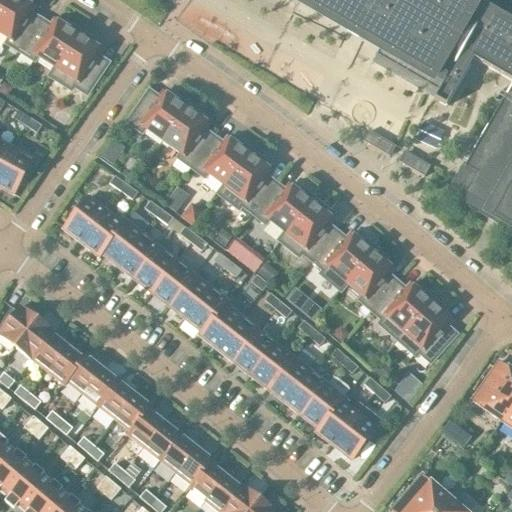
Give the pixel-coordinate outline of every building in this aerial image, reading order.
[(20,54),(40,21),(27,14),(30,7),(23,3),(24,0),(6,0),(0,10),(0,36),(7,41),(5,45),(20,54)] [(511,21),(481,4),(482,2),(477,0),(295,0),(348,30),(346,33),(358,41),(366,27),(385,38),(370,64),(371,65),(373,62),(434,98),(433,101),(445,108),(472,62),(471,61),(472,60),(511,82),(511,83),(511,85),(463,168),(473,174),(459,199),(500,223),(498,227),(499,228),(502,224),(511,229),(511,21)] [(50,79),(79,33),(66,25),(64,28),(56,23),(52,29),(40,21),(20,54),(34,63),(37,59),(54,70),(49,78),(50,79)] [(79,33),(50,79),(71,92),(73,88),(86,96),(107,65),(94,56),(98,50),(90,45),(92,42),(79,33)] [(3,85),(0,90),(0,94),(7,98),(10,94),(8,88),(3,85)] [(162,143),(187,107),(175,98),(172,101),(165,96),(161,102),(148,93),(127,124),(141,134),(144,130),(162,143)] [(190,169),(213,139),(201,130),(205,124),(198,119),(200,116),(187,107),(162,143),(180,156),(177,160),(190,169)] [(24,128),(29,120),(17,112),(12,120),(24,128)] [(58,117),(53,124),(64,130),(71,120),(64,115),(58,117)] [(29,120),(24,128),(36,135),(41,128),(29,120)] [(368,134),(369,133),(368,133),(362,143),(388,158),(389,157),(388,156),(393,148),(368,134)] [(218,196),(251,153),(238,144),(236,147),(229,141),(224,147),(213,139),(190,169),(204,179),(206,175),(223,188),(217,195),(218,196)] [(0,171),(12,149),(0,142),(0,171)] [(12,149),(0,171),(0,189),(12,196),(18,185),(23,188),(39,164),(12,149)] [(107,152),(102,159),(112,166),(117,159),(107,152)] [(252,215),(275,185),(264,177),(268,171),(261,166),(263,162),(251,153),(218,196),(238,211),(241,207),(252,215)] [(410,170),(416,161),(415,160),(414,161),(404,155),(399,163),(398,163),(397,163),(410,170)] [(416,161),(410,170),(423,178),(429,168),(429,167),(428,168),(416,161)] [(142,173),(135,182),(144,189),(148,184),(147,177),(142,173)] [(120,194),(125,186),(114,178),(108,186),(120,194)] [(279,243),(313,201),(300,191),(298,194),(291,189),(286,194),(275,185),(252,215),(265,226),(268,222),(284,235),(278,242),(279,243)] [(125,186),(120,194),(131,202),(137,194),(125,186)] [(80,245),(105,212),(87,198),(62,231),(80,245)] [(312,263),(336,234),(325,225),(329,219),(322,214),(325,211),(313,201),(279,243),(298,258),(301,255),(312,263)] [(155,219),(160,212),(149,203),(144,211),(155,219)] [(194,229),(203,216),(191,206),(181,219),(194,229)] [(122,226),(122,225),(105,212),(80,245),(97,258),(100,255),(99,255),(122,226)] [(160,212),(155,219),(166,227),(172,220),(160,212)] [(142,236),(125,223),(124,222),(122,225),(122,226),(99,255),(100,255),(116,268),(142,236)] [(190,245),(195,237),(184,229),(178,236),(190,245)] [(223,233),(215,244),(223,250),(231,239),(223,233)] [(339,292),(373,250),(361,240),(359,243),(352,238),(347,243),(336,234),(312,263),(323,272),(320,276),(339,292)] [(133,281),(159,249),(142,236),(116,268),(133,281)] [(195,237),(190,245),(201,253),(206,246),(195,237)] [(150,295),(176,263),(159,249),(133,281),(150,295)] [(371,313),(396,284),(385,275),(390,269),(383,263),(385,260),(373,250),(339,292),(340,293),(346,285),(362,299),(359,302),(371,313)] [(224,271),(230,264),(219,255),(213,262),(224,271)] [(250,258),(243,267),(253,275),(260,266),(250,258)] [(167,308),(193,276),(176,263),(150,295),(167,308)] [(230,264),(224,271),(235,280),(241,273),(230,264)] [(264,266),(256,276),(268,285),(276,275),(264,266)] [(184,321),(210,289),(193,276),(167,308),(184,321)] [(261,293),(267,286),(256,277),(250,284),(261,293)] [(397,342),(432,301),(421,291),(418,294),(411,288),(407,293),(396,284),(371,313),(381,322),(378,326),(397,342)] [(227,303),(227,302),(210,289),(184,321),(201,334),(201,335),(224,306),(225,306),(227,303)] [(274,311),(280,304),(269,295),(263,302),(274,311)] [(432,301),(397,342),(415,358),(418,354),(430,364),(455,336),(444,326),(448,321),(442,315),(444,312),(432,301)] [(280,304),(274,311),(285,320),(291,313),(280,304)] [(241,319),(225,306),(224,306),(201,335),(201,334),(198,337),(216,351),(241,319)] [(0,337),(14,349),(36,321),(20,308),(0,333),(0,337)] [(233,365),(258,332),(241,319),(216,351),(233,365)] [(31,362),(52,334),(36,321),(14,349),(31,362)] [(308,339),(313,332),(303,323),(297,330),(308,339)] [(250,378),(275,346),(258,332),(233,365),(250,378)] [(313,332),(308,339),(318,348),(324,341),(313,332)] [(337,332),(333,337),(340,344),(347,336),(342,332),(337,332)] [(47,374),(68,346),(52,334),(31,362),(47,374)] [(351,339),(344,346),(352,353),(358,345),(351,339)] [(63,387),(87,356),(86,355),(84,359),(68,346),(47,374),(63,387)] [(267,391),(292,359),(275,346),(250,378),(267,391)] [(340,367),(346,360),(336,351),(330,357),(340,367)] [(81,396),(103,368),(87,356),(63,387),(65,384),(81,396)] [(284,405),(309,372),(292,359),(267,391),(284,405)] [(346,360),(340,367),(351,376),(357,369),(346,360)] [(380,363),(373,372),(382,380),(390,371),(380,363)] [(500,423),(511,406),(511,372),(498,363),(471,403),(500,423)] [(97,409),(119,381),(103,368),(81,396),(97,409)] [(301,418),(326,386),(309,372),(284,405),(301,418)] [(0,384),(8,391),(14,383),(3,374),(0,378),(0,384)] [(326,386),(301,418),(317,431),(318,431),(341,402),(341,403),(344,399),(343,399),(349,391),(333,379),(327,386),(326,386)] [(373,396),(379,389),(369,379),(363,386),(373,396)] [(113,421),(135,394),(119,381),(97,409),(113,421)] [(23,403),(30,396),(19,387),(13,395),(23,403)] [(379,389),(373,396),(384,405),(390,398),(379,389)] [(127,437),(151,406),(135,394),(113,421),(129,434),(126,437),(127,437)] [(3,395),(0,398),(0,410),(1,412),(10,400),(3,395)] [(30,396),(23,403),(34,412),(40,404),(30,396)] [(358,416),(341,403),(341,402),(318,431),(317,431),(315,434),(332,448),(358,416)] [(143,450),(165,422),(149,410),(151,406),(127,437),(143,450)] [(511,406),(500,423),(511,431),(511,406)] [(55,429),(61,421),(51,413),(45,421),(55,429)] [(358,416),(332,448),(350,462),(375,429),(358,416)] [(30,435),(40,424),(32,418),(23,429),(30,435)] [(61,421),(55,429),(65,437),(72,430),(61,421)] [(159,462),(181,434),(165,422),(143,450),(159,462)] [(40,424),(30,435),(38,441),(47,430),(40,424)] [(0,470),(15,453),(6,445),(9,441),(0,434),(0,433),(0,470)] [(175,475),(197,447),(181,434),(159,462),(175,475)] [(86,455),(93,447),(82,439),(76,447),(86,455)] [(93,447),(86,455),(97,463),(103,456),(93,447)] [(188,491),(213,460),(197,447),(175,475),(190,487),(188,490),(188,491)] [(67,465),(76,454),(69,448),(60,459),(67,465)] [(0,493),(7,499),(33,468),(24,461),(28,457),(18,449),(15,453),(0,470),(0,493)] [(76,454),(67,465),(74,471),(84,460),(76,454)] [(205,503),(226,475),(211,463),(213,460),(188,491),(205,503)] [(21,511),(26,511),(51,483),(42,476),(45,472),(36,464),(33,468),(7,499),(3,503),(12,511),(16,507),(21,511)] [(117,481),(124,474),(114,465),(107,473),(117,481)] [(511,473),(510,472),(503,482),(509,486),(511,482),(511,473)] [(124,474),(117,481),(128,490),(134,482),(124,474)] [(215,511),(223,511),(242,488),(226,475),(205,503),(215,511)] [(438,511),(448,500),(421,477),(390,511),(438,511)] [(103,496),(112,485),(105,478),(96,489),(103,496)] [(57,511),(69,498),(60,491),(64,487),(55,479),(51,483),(26,511),(57,511)] [(112,485),(103,496),(110,502),(120,491),(112,485)] [(249,511),(258,500),(242,488),(223,511),(249,511)] [(149,508),(155,500),(145,492),(138,499),(149,508)] [(85,511),(78,506),(82,502),(73,495),(69,498),(57,511),(85,511)] [(155,500),(149,508),(153,511),(162,511),(165,509),(155,500)] [(273,511),(258,500),(249,511),(273,511)] [(462,511),(448,500),(438,511),(462,511)]
